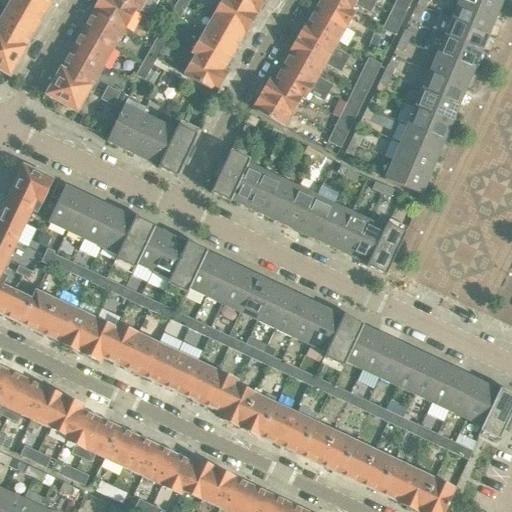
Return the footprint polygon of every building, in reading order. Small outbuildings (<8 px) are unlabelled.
[(29,0),(11,0),(5,11),(37,29),(47,10),(29,0)] [(29,0),(47,10),(53,0),(29,0)] [(93,12),(93,13),(125,30),(136,10),(118,0),(99,0),(93,12)] [(118,0),(136,10),(139,12),(146,0),(118,0)] [(150,71),(190,0),(178,0),(135,76),(144,81),(150,71)] [(246,34),(257,14),(231,0),(223,0),(214,16),(246,34)] [(231,0),(257,14),(265,0),(231,0)] [(327,0),(320,0),(315,11),(346,29),(354,14),(351,12),(350,13),(327,0)] [(327,0),(350,13),(351,12),(355,5),(369,13),(373,6),(363,0),(327,0)] [(396,0),(389,14),(402,21),(409,6),(396,0)] [(419,0),(416,5),(424,9),(428,0),(419,0)] [(459,0),(459,2),(496,17),(503,0),(459,0)] [(459,2),(451,20),(488,35),(496,17),(459,2)] [(424,9),(416,5),(412,15),(419,18),(424,9)] [(5,11),(0,19),(0,33),(26,48),(37,29),(5,11)] [(315,11),(306,25),(338,43),(346,29),(315,11)] [(93,13),(83,31),(114,49),(125,30),(93,13)] [(402,21),(389,14),(382,30),(395,36),(402,21)] [(245,35),(246,34),(214,16),(203,34),(235,52),(245,34),(245,35)] [(440,16),(433,33),(481,53),(488,35),(451,20),(440,16)] [(306,25),(298,39),(344,65),(348,58),(334,50),(338,43),(306,25)] [(83,31),(72,50),(103,68),(114,49),(83,31)] [(404,31),(400,40),(407,44),(412,34),(404,31)] [(0,33),(0,72),(9,78),(26,48),(0,33)] [(433,33),(426,51),(437,55),(437,56),(474,71),(481,53),(433,33)] [(224,72),(235,52),(203,34),(192,54),(196,56),(224,72)] [(373,35),(370,41),(378,44),(380,38),(373,35)] [(289,54),(290,55),(321,72),(326,64),(340,72),(344,65),(298,39),(289,54)] [(407,44),(400,40),(395,49),(403,53),(407,44)] [(378,44),(370,41),(368,48),(375,51),(378,44)] [(72,50),(61,69),(92,87),(103,68),(72,50)] [(290,55),(282,69),(327,95),(332,86),(318,78),(321,72),(290,55)] [(227,74),(224,72),(196,56),(184,76),(216,94),(227,74)] [(437,56),(430,73),(467,88),(474,71),(437,56)] [(368,59),(362,71),(375,78),(381,65),(368,59)] [(387,65),(383,74),(390,78),(395,69),(387,65)] [(92,87),(61,69),(61,68),(45,96),(77,114),(92,87)] [(274,83),(302,98),(305,100),(309,93),(323,101),(327,95),(282,69),(274,83)] [(150,71),(144,81),(153,86),(159,76),(150,71)] [(362,71),(353,90),(366,96),(375,78),(362,71)] [(430,73),(422,91),(459,106),(467,88),(430,73)] [(390,78),(383,74),(378,84),(386,87),(390,78)] [(166,85),(175,90),(180,82),(170,77),(166,85)] [(270,80),(261,95),(293,113),(302,98),(274,83),(270,80)] [(100,100),(107,104),(113,107),(120,95),(107,88),(100,100)] [(353,90),(346,104),(359,110),(366,96),(353,90)] [(422,91),(415,109),(451,124),(459,106),(422,91)] [(293,113),(261,95),(253,111),(285,129),(293,113)] [(371,99),(366,109),(373,112),(378,103),(371,99)] [(346,104),(339,119),(352,125),(359,110),(346,104)] [(404,104),(397,121),(407,126),(444,142),(451,124),(415,109),(404,104)] [(107,143),(125,152),(142,115),(124,107),(107,143)] [(373,112),(366,109),(361,118),(369,122),(373,113),(373,112)] [(388,131),(392,122),(373,113),(369,122),(388,131)] [(125,152),(142,160),(160,124),(142,115),(125,152)] [(250,116),(246,123),(255,128),(259,121),(250,116)] [(339,119),(332,133),(345,139),(352,125),(339,119)] [(176,131),(159,167),(158,169),(177,178),(199,131),(180,121),(178,127),(176,131)] [(142,160),(159,167),(176,131),(160,124),(142,160)] [(407,126),(400,144),(437,159),(444,142),(407,126)] [(269,136),(278,141),(282,134),(273,129),(269,136)] [(345,139),(332,133),(328,142),(341,149),(345,139)] [(282,134),(278,141),(287,146),(291,139),(282,134)] [(354,134),(349,143),(357,147),(361,138),(354,134)] [(357,147),(349,143),(345,152),(352,156),(357,147)] [(400,144),(393,162),(429,177),(437,159),(400,144)] [(303,155),(312,160),(316,152),(307,147),(303,155)] [(231,201),(248,165),(250,160),(230,151),(210,194),(230,203),(231,201)] [(316,152),(312,160),(321,165),(325,157),(316,152)] [(429,177),(393,162),(385,180),(422,196),(429,177)] [(231,201),(248,209),(265,173),(248,165),(231,201)] [(7,200),(32,211),(31,212),(36,214),(53,180),(23,166),(7,200)] [(337,173),(346,178),(350,171),(341,166),(337,173)] [(350,171),(346,178),(355,183),(359,176),(350,171)] [(248,209),(266,218),(283,182),(265,173),(248,209)] [(266,218),(282,226),(299,189),(283,182),(266,218)] [(372,190),(381,194),(384,186),(375,183),(372,190)] [(51,198),(58,201),(64,188),(57,185),(51,198)] [(384,186),(381,194),(391,198),(394,190),(384,186)] [(48,224),(66,232),(83,196),(65,187),(64,188),(58,201),(48,224)] [(318,198),(301,234),(318,242),(335,206),(333,205),(338,195),(321,187),(316,197),(318,198)] [(282,226),(301,234),(318,198),(299,189),(282,226)] [(66,232),(83,240),(101,204),(83,196),(66,232)] [(407,205),(416,209),(419,201),(410,197),(407,205)] [(7,200),(0,215),(0,235),(16,243),(31,212),(32,211),(7,200)] [(84,240),(78,251),(95,259),(100,248),(101,248),(118,212),(101,204),(83,240),(84,240)] [(318,242),(335,251),(352,214),(335,206),(318,242)] [(101,248),(117,256),(134,220),(118,212),(101,248)] [(335,251),(352,259),(369,222),(352,214),(335,251)] [(137,265),(154,229),(155,227),(135,218),(134,220),(117,256),(115,260),(135,270),(137,265)] [(352,259),(367,266),(369,267),(386,230),(384,229),(369,222),(352,259)] [(369,267),(367,266),(366,268),(386,277),(406,234),(386,225),(384,229),(386,230),(369,267)] [(135,270),(132,276),(148,284),(170,237),(168,236),(154,229),(137,265),(135,270)] [(0,235),(0,274),(1,275),(16,243),(0,235)] [(170,237),(148,284),(164,291),(165,290),(186,244),(170,237)] [(185,299),(189,289),(206,254),(207,252),(187,242),(186,244),(165,290),(185,299)] [(15,253),(37,259),(39,249),(18,243),(15,253)] [(49,264),(468,461),(472,452),(272,358),(275,351),(249,338),(246,346),(53,255),(54,253),(47,249),(41,263),(48,266),(49,264)] [(189,289),(205,297),(222,261),(206,254),(189,289)] [(205,297),(223,305),(239,270),(222,261),(205,297)] [(15,273),(22,277),(25,270),(18,267),(15,273)] [(25,270),(22,277),(28,280),(32,273),(25,270)] [(223,305),(240,313),(257,278),(239,270),(223,305)] [(240,313),(258,321),(274,286),(257,278),(240,313)] [(0,290),(0,315),(20,325),(32,300),(2,286),(0,290)] [(258,321),(275,330),(292,294),(274,286),(258,321)] [(498,319),(511,324),(511,289),(510,289),(498,319)] [(20,325),(41,334),(56,302),(35,292),(32,300),(20,325)] [(275,330),(292,337),(309,302),(292,294),(275,330)] [(41,334),(60,344),(75,311),(56,302),(41,334)] [(292,337),(309,346),(326,310),(309,302),(292,337)] [(96,321),(81,354),(100,363),(103,359),(117,326),(115,330),(114,330),(120,318),(101,310),(96,321)] [(309,346),(326,353),(342,318),(326,310),(309,346)] [(60,344),(81,354),(96,321),(75,311),(60,344)] [(344,367),(346,363),(362,327),(363,325),(343,316),(342,318),(326,353),(324,358),(344,367)] [(103,359),(123,368),(138,336),(117,326),(103,359)] [(346,363),(362,370),(378,335),(362,327),(346,363)] [(157,345),(143,378),(161,386),(176,354),(182,343),(163,334),(158,345),(157,345)] [(362,370),(357,382),(373,390),(379,378),(396,343),(378,335),(362,370)] [(123,368),(143,378),(157,345),(138,336),(123,368)] [(176,354),(161,386),(182,396),(197,364),(202,352),(182,343),(177,354),(176,354)] [(379,378),(397,386),(413,351),(396,343),(379,378)] [(397,386),(414,394),(430,359),(413,351),(397,386)] [(414,394),(432,403),(448,368),(430,359),(414,394)] [(182,396),(202,405),(217,373),(197,364),(182,396)] [(432,403),(426,415),(443,422),(448,411),(449,411),(465,376),(448,368),(432,403)] [(0,408),(0,415),(7,419),(25,380),(7,371),(0,386),(0,405),(1,406),(0,408)] [(202,405),(221,415),(235,386),(237,383),(217,373),(202,405)] [(449,411),(466,419),(483,384),(465,376),(449,411)] [(20,415),(30,420),(44,389),(25,380),(7,419),(16,423),(20,415)] [(466,419),(482,426),(499,392),(483,384),(466,419)] [(219,419),(239,428),(255,395),(235,386),(221,415),(219,419)] [(30,420),(49,429),(64,398),(44,389),(30,420)] [(511,395),(500,390),(499,392),(482,426),(480,431),(500,440),(511,413),(511,395)] [(259,438),(259,437),(274,404),(255,395),(239,428),(259,438)] [(64,441),(66,442),(82,407),(64,398),(49,429),(66,437),(64,441)] [(259,437),(279,447),(294,414),(274,404),(259,437)] [(72,454),(82,458),(100,420),(81,411),(83,407),(82,407),(66,442),(75,446),(72,454)] [(279,447),(299,456),(315,423),(294,414),(279,447)] [(94,455),(104,460),(118,429),(100,420),(82,458),(91,463),(94,455)] [(299,456),(318,465),(334,433),(315,423),(299,456)] [(104,460),(123,469),(137,438),(118,429),(104,460)] [(318,465),(339,475),(354,442),(334,433),(318,465)] [(0,434),(0,447),(8,451),(13,440),(0,434)] [(123,469),(142,477),(156,447),(137,438),(123,469)] [(339,475),(359,484),(374,452),(354,442),(339,475)] [(20,457),(33,463),(38,452),(25,446),(20,457)] [(142,477),(161,487),(176,456),(156,447),(142,477)] [(38,452),(33,463),(46,469),(51,459),(38,452)] [(359,484),(378,494),(394,461),(374,452),(359,484)] [(2,455),(0,458),(0,463),(8,467),(11,459),(2,455)] [(161,487),(180,495),(182,491),(194,465),(176,456),(161,487)] [(16,471),(19,463),(11,459),(8,467),(16,471)] [(183,492),(202,501),(217,470),(196,460),(194,465),(182,491),(180,495),(181,496),(183,492)] [(378,494),(398,503),(414,470),(394,461),(378,494)] [(24,474),(27,467),(19,463),(16,471),(24,474)] [(58,475),(71,481),(76,470),(63,464),(58,475)] [(27,467),(24,474),(33,479),(37,471),(27,467)] [(76,470),(71,481),(84,487),(89,476),(76,470)] [(220,510),(235,479),(235,478),(217,470),(202,501),(220,510)] [(398,503),(416,511),(420,511),(435,480),(414,470),(398,503)] [(46,476),(37,471),(33,479),(42,483),(46,476)] [(220,510),(225,511),(240,511),(253,487),(235,479),(220,510)] [(435,480),(420,511),(444,511),(455,490),(435,480)] [(96,493),(109,499),(114,488),(101,482),(96,493)] [(60,491),(69,495),(72,488),(63,484),(60,491)] [(240,511),(264,511),(272,496),(253,487),(240,511)] [(114,488),(109,499),(122,505),(127,494),(114,488)] [(0,504),(0,511),(17,511),(23,501),(5,493),(0,504)] [(23,501),(17,511),(39,511),(41,509),(40,509),(43,503),(26,495),(23,501)] [(264,511),(285,511),(289,505),(272,496),(264,511)] [(134,511),(137,511),(149,511),(152,506),(139,500),(134,511)]
